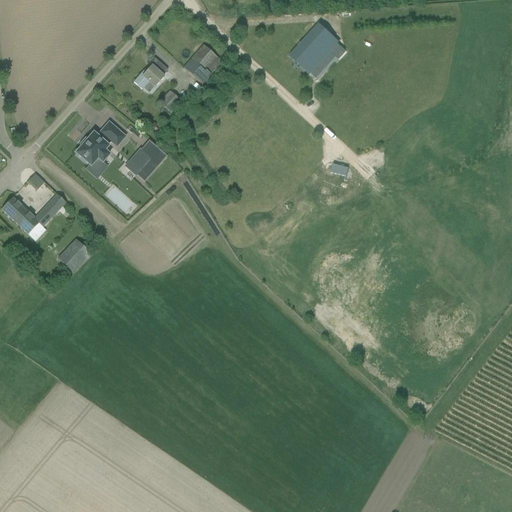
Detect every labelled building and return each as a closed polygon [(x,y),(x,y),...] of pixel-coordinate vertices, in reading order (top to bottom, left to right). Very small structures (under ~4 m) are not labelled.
[(338,43),(318,26),(290,57),(309,74),(338,43)] [(188,48),(196,52),(200,46),(192,41),(188,48)] [(203,86),(222,63),(203,47),(183,69),(203,86)] [(163,79),(162,77),(167,71),(162,66),(155,60),(149,66),(151,67),(142,77),(140,76),(134,83),(142,91),(147,84),(154,90),(163,79)] [(159,104),(171,115),(181,102),(170,93),(159,104)] [(79,145),(82,147),(76,154),(90,167),(97,159),(102,164),(109,156),(105,152),(109,147),(108,146),(111,143),(117,148),(125,138),(110,124),(101,133),(102,135),(99,138),(92,132),(79,145)] [(135,177),(150,160),(139,151),(124,168),(135,177)] [(348,169),(333,165),(330,174),(346,178),(348,169)] [(36,191),(44,184),(35,174),(27,181),(36,191)] [(42,229),(54,216),(46,208),(34,220),(12,199),(1,211),(27,236),(38,224),(42,229)] [(85,212),(90,208),(82,199),(77,203),(85,212)] [(72,274),(90,256),(75,241),(58,259),(72,274)]
